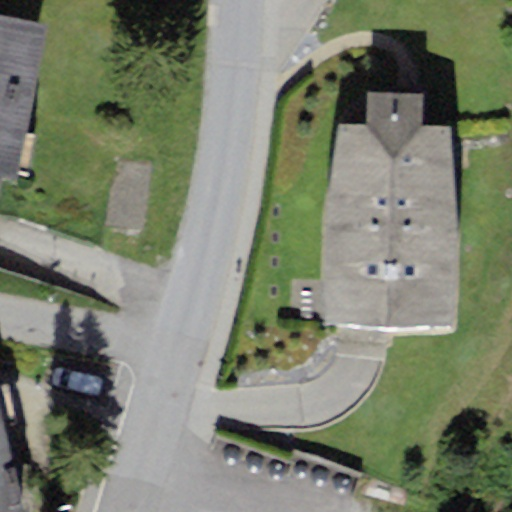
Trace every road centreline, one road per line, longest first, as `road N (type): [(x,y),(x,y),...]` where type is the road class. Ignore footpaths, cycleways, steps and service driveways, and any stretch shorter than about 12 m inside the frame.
road 1 (residential): [(178,351),(225,170),(237,0)]
road 2 (residential): [(178,351),(0,316)]
road 3 (residential): [(121,511),(178,351)]
